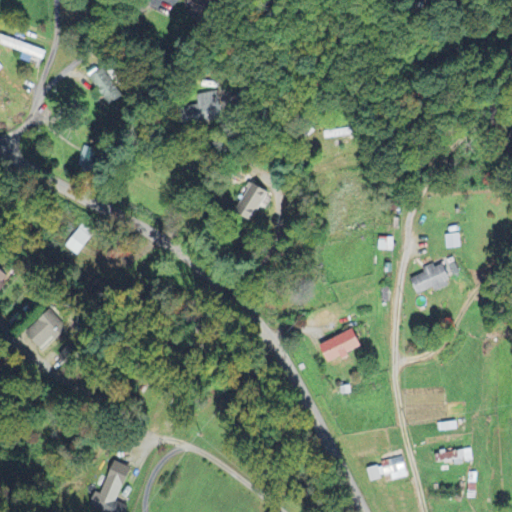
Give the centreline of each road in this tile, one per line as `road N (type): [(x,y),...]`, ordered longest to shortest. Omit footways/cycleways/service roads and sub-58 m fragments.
road 1 (tertiary): [(363,511),(272,342),(235,298),(164,241),(0,149)]
road 2 (residential): [(421,511),(393,393),(401,245),(438,165),(495,106),(511,76)]
road 3 (residential): [(0,474),(43,467),(217,282)]
road 4 (residential): [(149,0),(43,90),(5,153)]
road 5 (residential): [(336,160),(307,173),(272,252),(235,298)]
road 6 (residential): [(0,320),(38,365),(110,401)]
